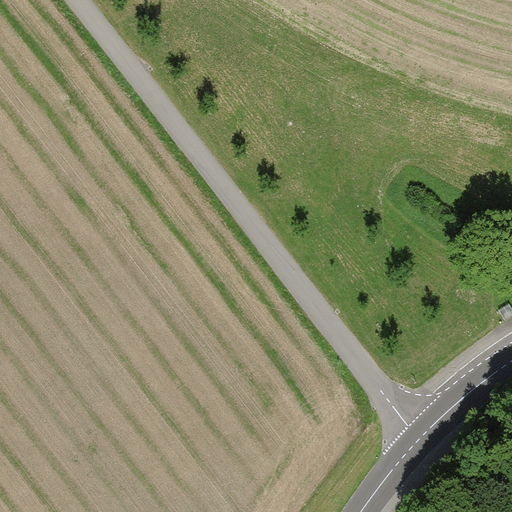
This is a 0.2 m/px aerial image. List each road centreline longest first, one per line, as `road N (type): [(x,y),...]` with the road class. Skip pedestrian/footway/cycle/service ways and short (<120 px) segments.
road 1 (unclassified): [(418,440),(75,0)]
road 2 (tertiary): [(511,362),(418,440)]
